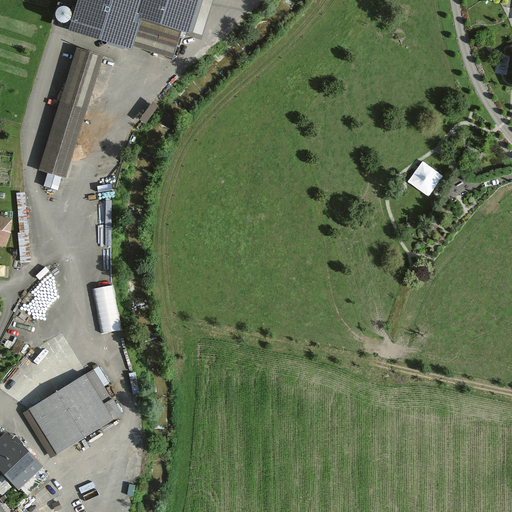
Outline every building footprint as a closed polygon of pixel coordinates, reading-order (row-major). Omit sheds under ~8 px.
[(142,0),(79,0),(69,34),(132,53),(141,23),(140,22),(141,18),(137,17),(142,0)] [(189,37),(200,0),(142,0),(137,17),(141,18),(140,22),(141,23),(189,37)] [(102,61),(78,53),(42,171),(65,178),(102,61)] [(14,224),(0,218),(0,247),(5,249),(14,224)] [(94,372),(32,411),(59,454),(121,415),(94,372)] [(40,469),(7,437),(0,444),(0,473),(18,491),(40,469)]
